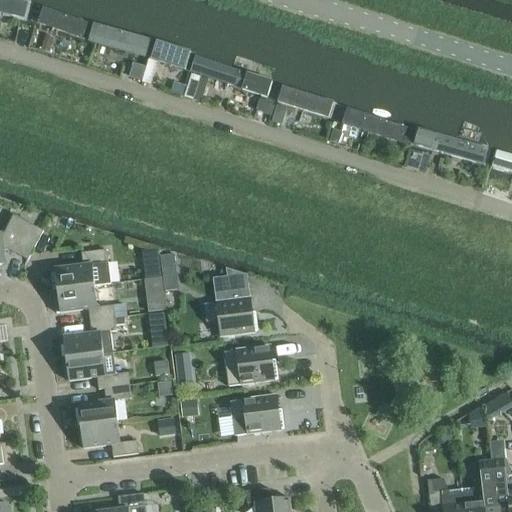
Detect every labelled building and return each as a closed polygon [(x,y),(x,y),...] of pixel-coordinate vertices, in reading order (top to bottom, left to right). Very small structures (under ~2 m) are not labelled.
[(0,0),(0,13),(25,19),(28,3),(14,0),(0,0)] [(39,22),(82,37),(87,22),(44,7),(39,22)] [(150,38),(95,22),(91,38),(146,53),(150,38)] [(50,54),(55,39),(46,36),(41,51),(50,54)] [(154,58),(187,69),(193,50),(159,40),(154,58)] [(273,80),(197,55),(192,70),(268,96),(273,80)] [(152,86),(158,63),(149,61),(143,84),(152,86)] [(139,80),(143,69),(134,66),(130,78),(139,80)] [(193,100),(200,78),(192,75),(184,98),(193,100)] [(280,98),(331,115),(336,99),(286,82),(280,98)] [(275,104),(266,101),(262,114),(271,116),(275,104)] [(287,110),(277,107),(273,122),(282,125),(287,110)] [(344,125),(403,141),(408,124),(349,107),(344,125)] [(415,144),(484,164),(489,147),(420,128),(415,144)] [(329,142),(338,146),(342,134),(334,131),(329,142)] [(493,165),(511,170),(511,154),(498,150),(493,165)] [(410,152),(404,168),(418,173),(423,156),(410,152)] [(3,252),(5,252),(7,251),(28,262),(43,232),(13,217),(4,233),(0,233),(0,266),(5,266),(3,252)] [(83,267),(55,270),(57,292),(95,288),(111,286),(107,251),(82,255),(83,267)] [(162,267),(146,269),(148,280),(163,278),(162,267)] [(179,291),(177,274),(164,276),(166,293),(179,291)] [(58,297),(54,298),(56,315),(89,311),(90,323),(115,320),(114,307),(97,309),(95,288),(57,292),(58,297)] [(250,300),(216,304),(215,304),(215,305),(204,306),(206,325),(218,323),(220,339),(254,335),(254,334),(256,333),(254,314),(251,314),(250,300)] [(126,305),(114,307),(115,320),(123,319),(127,318),(126,305)] [(165,315),(150,317),(152,333),(167,331),(165,315)] [(92,335),(63,339),(66,361),(103,356),(113,355),(111,333),(117,333),(115,320),(90,323),(92,335)] [(235,352),(225,353),(229,388),(240,387),(274,382),(274,381),(276,381),(274,362),(271,362),(269,348),(235,352)] [(103,356),(66,361),(69,383),(97,379),(99,391),(105,391),(104,390),(130,387),(128,374),(116,376),(113,355),(103,356)] [(190,356),(177,357),(179,374),(192,373),(190,356)] [(362,375),(386,374),(385,362),(361,363),(362,375)] [(155,364),(156,378),(168,377),(167,363),(155,364)] [(106,403),(77,406),(80,428),(118,423),(115,402),(131,400),(130,387),(104,390),(105,391),(106,403)] [(242,402),(229,404),(231,422),(233,437),(246,436),(246,437),(280,433),(280,430),(283,431),(280,411),(278,412),(276,397),(242,401),(242,402)] [(198,416),(196,402),(181,404),(183,417),(198,416)] [(485,405),(470,414),(471,422),(486,420),(485,405)] [(174,421),(159,422),(161,438),(176,436),(174,421)] [(118,423),(80,428),(83,450),(112,447),(113,459),(138,455),(136,443),(120,445),(118,423)] [(454,424),(441,431),(443,443),(456,441),(454,424)] [(505,446),(489,448),(491,462),(491,466),(496,511),(511,511),(511,477),(507,463),(505,446)] [(476,489),(460,491),(463,511),(496,511),(491,466),(482,467),(476,489)] [(444,480),(427,481),(429,496),(429,497),(430,511),(463,511),(460,491),(449,492),(444,480)] [(271,502),(269,490),(245,493),(247,505),(254,504),(254,511),(290,511),(288,499),(271,502)] [(120,510),(106,511),(145,511),(145,508),(143,495),(118,498),(120,510)]
